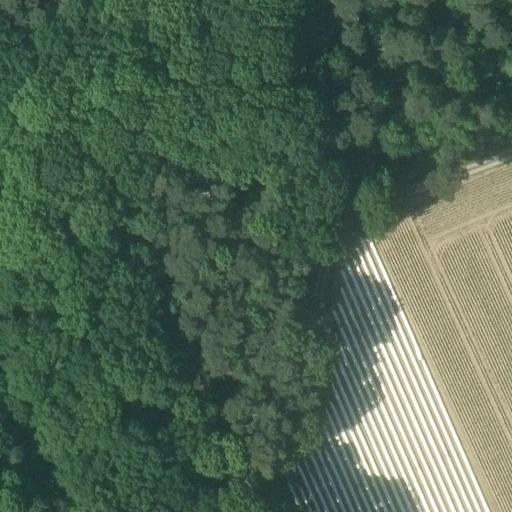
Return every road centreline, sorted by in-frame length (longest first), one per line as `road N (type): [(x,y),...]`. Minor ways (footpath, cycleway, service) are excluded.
road 1 (track): [(314,335),(292,446),(219,511)]
road 2 (track): [(511,155),(365,212),(333,238)]
